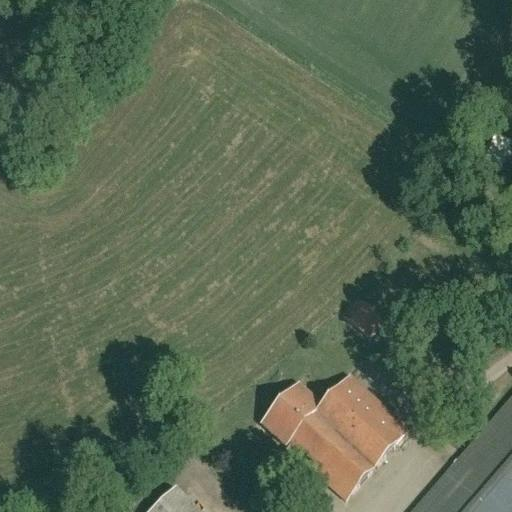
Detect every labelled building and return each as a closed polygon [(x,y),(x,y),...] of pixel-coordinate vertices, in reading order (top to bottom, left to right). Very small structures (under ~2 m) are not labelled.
[(355,304),(342,320),(369,342),(382,325),(355,304)] [(293,394),(376,470),(408,436),(348,381),(322,410),(298,388),(293,394)] [(376,470),(293,394),(261,428),(345,505),(376,470)] [(511,511),(511,400),(414,511),(511,511)] [(153,511),(194,511),(176,492),(153,511)]
